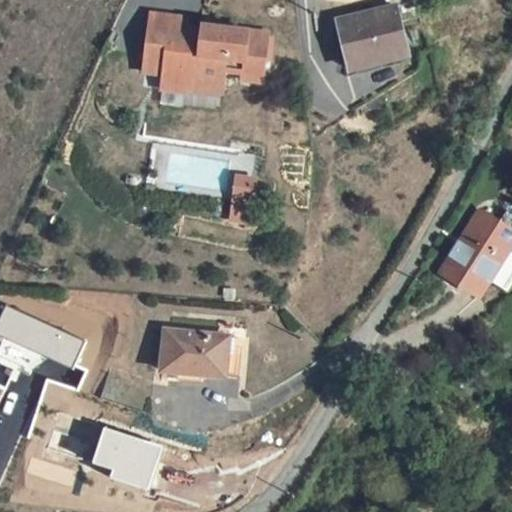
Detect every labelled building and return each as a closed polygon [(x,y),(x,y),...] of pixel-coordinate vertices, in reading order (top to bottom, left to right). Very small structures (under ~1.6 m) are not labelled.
[(393,4),(334,16),(345,65),(375,59),(375,55),(402,50),(393,4)] [(264,33),(199,25),(198,32),(197,43),(179,41),(180,30),(182,16),(148,12),(142,51),(162,54),(160,75),(158,91),(180,94),(180,91),(182,78),(217,82),(218,71),(237,74),(259,75),(264,33)] [(197,43),(198,32),(180,30),(179,41),(197,43)] [(162,54),(142,51),(140,73),(160,75),(162,54)] [(236,84),(258,87),(259,75),(237,74),(236,84)] [(180,91),(216,94),(217,82),(182,78),(180,91)] [(252,195),(236,194),(236,207),(252,208),(252,195)] [(501,292),(511,272),(511,212),(501,206),(489,225),(473,215),(436,275),(471,297),(482,280),(501,292)] [(216,331),(209,331),(208,341),(199,341),(201,321),(140,315),(136,353),(213,361),(216,331)] [(208,341),(209,331),(210,321),(201,321),(199,341),(208,341)]
